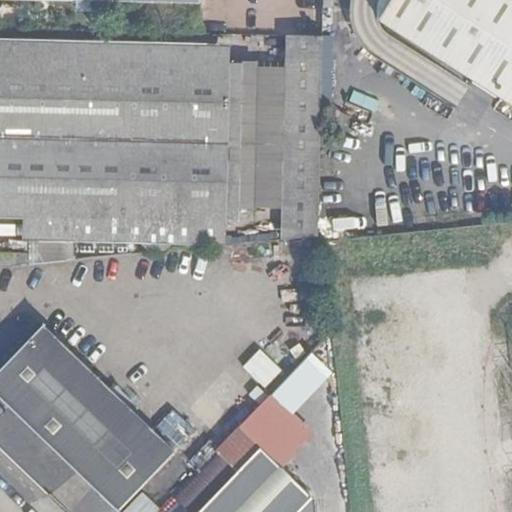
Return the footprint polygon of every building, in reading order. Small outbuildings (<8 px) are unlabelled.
[(511,0),(393,0),(379,22),(511,105),(511,0)] [(322,41),(286,40),(281,243),(317,239),(318,213),(322,41)] [(0,60),(229,66),(229,48),(0,42),(0,60)] [(0,218),(24,219),(226,224),(229,66),(0,60),(0,218)] [(375,99),(372,109),(396,117),(399,107),(375,99)] [(345,212),(329,213),(330,231),(346,230),(345,212)] [(330,231),(329,213),(318,213),(317,239),(330,237),(330,231)] [(226,224),(24,219),(24,243),(226,245),(226,224)] [(0,245),(0,269),(64,264),(64,247),(0,245)] [(0,400),(116,511),(117,511),(172,455),(129,413),(43,330),(0,375),(0,400)] [(263,387),(279,370),(257,350),(241,367),(263,387)] [(141,400),(129,413),(172,455),(184,443),(141,400)] [(185,511),(202,511),(260,451),(238,430),(172,498),(185,511)] [(260,451),(202,511),(311,511),(311,500),(260,451)] [(140,491),(120,511),(154,511),(158,508),(140,491)]
